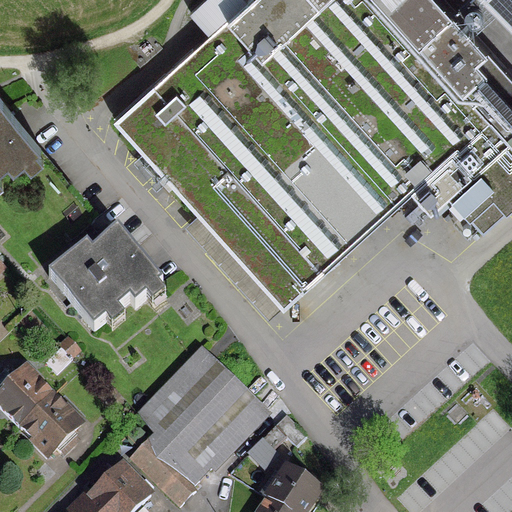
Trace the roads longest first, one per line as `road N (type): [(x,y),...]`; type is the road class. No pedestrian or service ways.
road 1 (residential): [(368,502),(26,59)]
road 2 (unknown): [(322,441),(462,305)]
road 3 (track): [(0,61),(113,35),(168,0)]
road 4 (unknown): [(511,85),(491,83),(410,0)]
